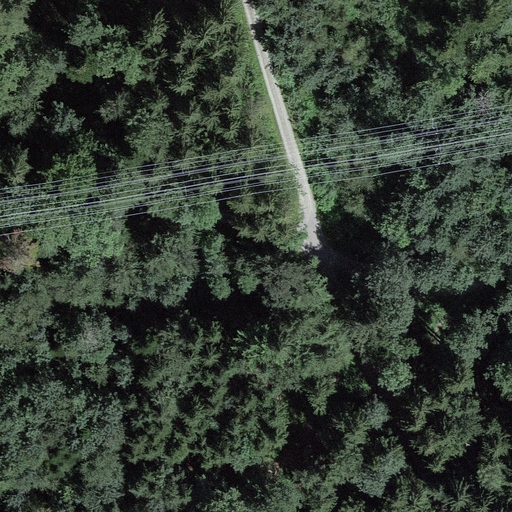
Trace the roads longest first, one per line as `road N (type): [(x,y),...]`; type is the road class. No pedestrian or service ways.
road 1 (track): [(251,0),(320,260),(442,511)]
road 2 (track): [(0,144),(433,294),(511,268)]
